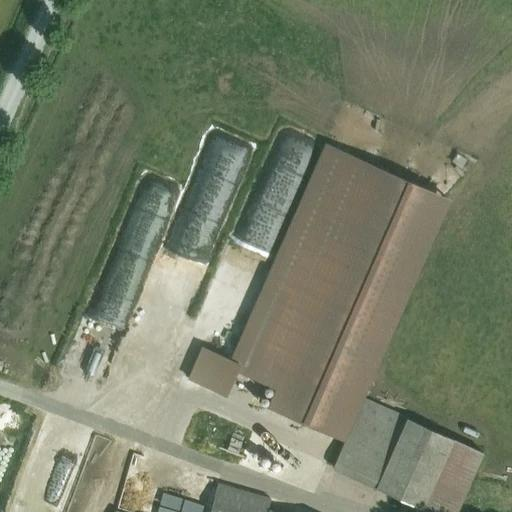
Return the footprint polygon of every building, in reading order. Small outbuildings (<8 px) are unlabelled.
[(226,380),(354,436),(366,408),(460,194),(333,138),(226,380)] [(249,159),(250,149),(227,147),(225,163),(233,163),(234,158),(249,159)] [(211,265),(237,194),(206,183),(180,253),(211,265)] [(132,193),(61,398),(101,411),(171,207),(132,193)] [(248,203),(231,244),(269,259),(285,217),(248,203)] [(354,436),(347,450),(340,470),(420,508),(424,500),(449,510),(475,451),(366,408),(354,436)] [(262,511),(264,508),(207,491),(200,511),(262,511)]
